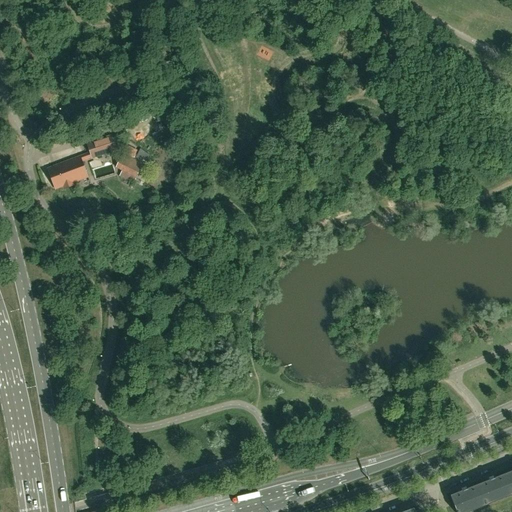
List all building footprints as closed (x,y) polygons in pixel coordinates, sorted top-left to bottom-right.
[(91,159),(115,151),(110,135),(86,143),(91,159)] [(137,151),(131,148),(128,156),(133,159),(137,151)] [(47,168),(55,189),(64,186),(65,188),(73,185),(72,182),(88,177),(82,161),(91,158),(89,153),(47,168)] [(142,164),(128,157),(119,176),(133,183),(142,164)] [(222,460),(107,492),(38,511),(96,511),(226,475),(226,474),(94,511),(76,511),(74,503),(222,461),(222,460)] [(486,505),(511,494),(511,490),(506,474),(478,485),(486,505)] [(478,485),(455,494),(451,496),(457,511),(467,511),(486,505),(478,485)]
